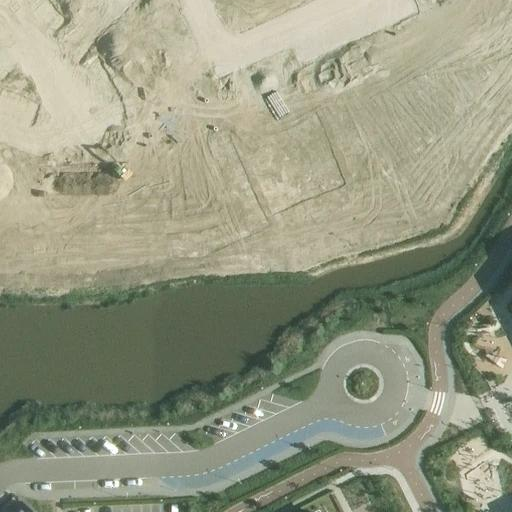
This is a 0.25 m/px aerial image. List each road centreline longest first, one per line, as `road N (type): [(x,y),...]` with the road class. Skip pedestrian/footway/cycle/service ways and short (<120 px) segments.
road 1 (residential): [(0,478),(197,465),(332,401)]
road 2 (residential): [(377,414),(391,399),(394,379),(384,361),(365,352),(345,356),(331,371),(332,401)]
